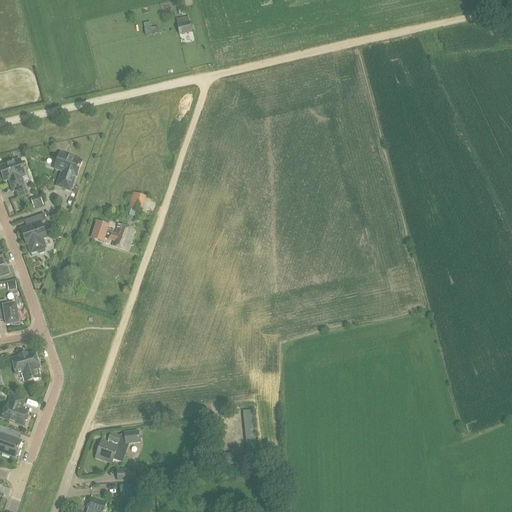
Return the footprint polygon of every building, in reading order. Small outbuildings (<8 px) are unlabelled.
[(177,25),(179,35),(192,32),(190,22),(189,22),(188,16),(179,18),(180,24),(177,25)] [(144,29),(145,35),(159,33),(158,27),(144,29)] [(57,187),(71,191),(76,177),(77,177),(83,162),(60,154),(58,161),(55,162),(54,166),(55,168),(55,169),(63,172),(57,187)] [(9,180),(13,193),(26,188),(21,176),(26,175),(21,160),(15,163),(14,161),(7,163),(8,165),(0,167),(0,168),(5,182),(9,180)] [(128,209),(142,213),(146,197),(133,193),(128,209)] [(31,199),(35,209),(44,206),(40,196),(31,199)] [(149,205),(157,207),(159,200),(151,198),(149,205)] [(41,255),(45,253),(46,251),(46,249),(47,249),(43,240),(47,238),(42,223),(47,222),(45,214),(29,220),(32,226),(21,230),(27,246),(28,245),(31,254),(38,252),(38,254),(41,255)] [(127,251),(135,231),(119,225),(116,233),(107,231),(109,225),(98,221),(92,238),(103,242),(105,238),(114,241),(112,246),(127,251)] [(12,325),(12,326),(14,326),(16,326),(19,326),(21,326),(20,321),(19,321),(16,305),(9,306),(6,301),(0,302),(0,317),(6,317),(7,326),(12,325)] [(25,373),(28,382),(40,379),(38,369),(40,369),(40,368),(41,366),(40,362),(38,361),(36,353),(27,355),(27,354),(20,356),(20,357),(12,360),(16,376),(25,373)] [(3,419),(24,426),(28,413),(22,410),(25,400),(12,395),(9,406),(6,405),(4,412),(5,412),(3,419)] [(243,416),(248,466),(260,465),(254,415),(253,411),(242,412),(243,416)] [(0,452),(16,458),(22,442),(10,437),(12,431),(0,426),(0,452)] [(108,443),(102,441),(96,458),(112,464),(113,460),(123,463),(126,454),(123,453),(126,445),(141,443),(139,431),(124,433),(124,435),(120,436),(120,437),(111,434),(109,439),(108,443)] [(117,470),(118,482),(136,480),(135,469),(117,470)] [(120,486),(121,498),(141,496),(140,485),(139,482),(130,482),(130,486),(120,486)] [(76,511),(103,511),(106,504),(90,498),(87,508),(89,509),(87,511),(79,511),(77,511),(76,511)]
